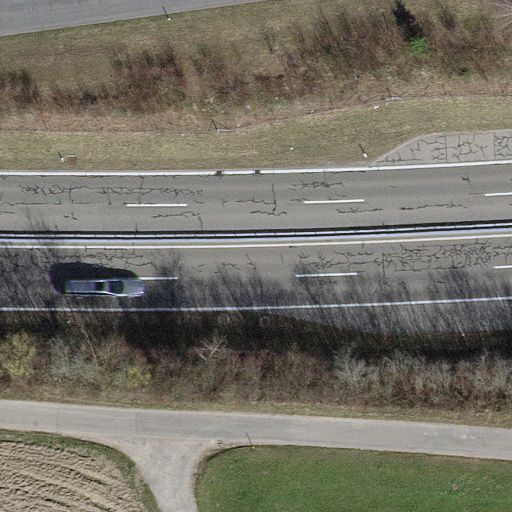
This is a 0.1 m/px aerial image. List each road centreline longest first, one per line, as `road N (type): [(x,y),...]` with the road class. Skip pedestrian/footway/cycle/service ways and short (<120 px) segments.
road 1 (trunk): [(0,278),(511,266)]
road 2 (trunk): [(511,193),(0,204)]
